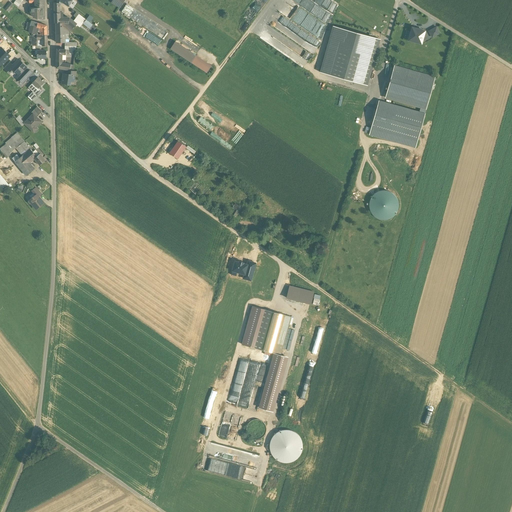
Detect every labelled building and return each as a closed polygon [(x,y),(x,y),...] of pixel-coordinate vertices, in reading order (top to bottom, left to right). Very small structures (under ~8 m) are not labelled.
[(161,39),(167,30),(127,3),(121,12),(161,39)] [(35,8),(31,8),(31,13),(32,13),(32,16),(34,16),(34,18),(40,20),(45,20),(44,8),(35,8)] [(60,13),(54,13),(55,23),(61,23),(69,24),(69,18),(60,17),(60,13)] [(260,39),(304,67),(313,53),(304,47),(305,46),(297,41),(299,36),(300,37),(305,30),(278,13),(270,25),(273,27),(269,34),(265,31),(260,39)] [(79,14),(76,18),(74,22),(76,24),(79,26),(85,19),(79,14)] [(70,32),(76,24),(74,22),(69,18),(69,24),(61,23),(61,25),(70,32)] [(47,25),(32,21),(29,32),(32,33),(37,34),(37,35),(47,35),(47,25)] [(67,30),(62,26),(61,26),(61,28),(56,28),(56,34),(65,34),(65,32),(67,30)] [(321,73),(368,86),(380,39),(333,27),(321,73)] [(436,27),(429,31),(432,37),(439,33),(436,27)] [(425,31),(412,28),(409,40),(421,44),(425,31)] [(56,34),(57,43),(65,42),(65,40),(65,34),(56,34)] [(47,35),(37,35),(37,39),(37,40),(42,40),(42,46),(47,46),(47,35)] [(171,50),(191,63),(196,55),(176,42),(171,50)] [(0,49),(0,66),(0,67),(8,59),(10,57),(8,55),(1,48),(0,49)] [(64,50),(57,49),(56,61),(62,62),(62,63),(65,63),(66,55),(68,55),(68,50),(67,50),(64,50)] [(11,61),(16,55),(12,51),(8,55),(10,57),(8,59),(11,61)] [(211,65),(196,55),(191,63),(207,73),(211,65)] [(27,66),(19,59),(13,66),(9,70),(11,72),(13,70),(19,75),(27,66)] [(62,62),(56,61),(56,68),(69,70),(70,70),(71,64),(65,63),(62,63),(62,62)] [(9,62),(4,68),(7,72),(9,70),(13,66),(9,62)] [(16,78),(22,84),(27,79),(33,73),(27,66),(19,75),(16,78)] [(435,78),(394,66),(385,98),(421,107),(426,109),(435,78)] [(33,73),(27,79),(30,81),(35,75),(33,73)] [(68,74),(63,73),(62,83),(70,85),(71,81),(74,82),(75,76),(75,75),(68,74)] [(44,83),(38,77),(32,83),(33,83),(36,86),(38,88),(41,86),(44,83)] [(28,87),(32,92),(27,97),(32,101),(44,89),(41,86),(38,88),(36,86),(33,83),(28,87)] [(371,135),(416,147),(425,114),(420,113),(379,102),(371,135)] [(42,111),(37,106),(32,112),(33,114),(33,113),(37,117),(42,111)] [(37,117),(33,113),(33,114),(25,122),(29,125),(27,126),(34,133),(38,129),(37,127),(41,122),(37,117)] [(211,130),(214,127),(199,116),(196,120),(211,130)] [(17,133),(11,138),(15,142),(21,137),(17,133)] [(30,149),(21,137),(15,142),(5,150),(9,154),(16,148),(22,156),(23,155),(30,149)] [(15,142),(11,138),(5,143),(6,144),(0,148),(0,149),(2,152),(5,150),(15,142)] [(186,147),(178,141),(175,146),(174,146),(174,147),(170,153),(178,159),(186,147)] [(227,145),(236,151),(238,148),(229,142),(227,145)] [(37,157),(30,149),(23,155),(29,163),(34,159),(37,157)] [(9,154),(5,150),(2,152),(7,158),(10,155),(9,154)] [(45,160),(40,154),(37,157),(34,159),(39,165),(45,160)] [(29,163),(23,155),(22,156),(19,158),(15,162),(26,176),(34,169),(29,163)] [(407,174),(408,166),(393,163),(392,170),(407,174)] [(41,194),(36,188),(32,191),(36,196),(37,195),(38,196),(41,194)] [(375,222),(400,215),(394,189),(368,196),(375,222)] [(38,196),(37,195),(36,196),(32,199),(31,199),(29,200),(29,202),(30,203),(32,203),(36,209),(43,202),(38,196)] [(235,203),(233,208),(236,210),(235,213),(238,215),(242,206),(235,203)] [(245,275),(248,265),(247,264),(243,263),(244,263),(239,261),(239,262),(235,261),(232,271),(244,274),(245,275)] [(243,279),(251,281),(256,263),(248,261),(247,264),(248,265),(245,275),(244,274),(243,279)] [(314,292),(289,286),(286,298),(311,304),(314,292)] [(243,345),(252,347),(263,309),(253,306),(243,345)] [(286,315),(263,309),(252,347),(275,354),(286,315)] [(286,315),(275,354),(280,355),(291,317),(286,315)] [(280,355),(275,354),(260,408),(271,411),(286,357),(280,355)] [(487,356),(480,383),(485,384),(492,357),(487,356)] [(428,425),(436,396),(432,395),(424,424),(428,425)] [(201,438),(206,440),(216,400),(211,399),(201,438)] [(265,433),(266,429),(265,425),(263,422),(260,420),(256,419),(252,420),(249,422),(247,426),(246,429),(247,433),(249,437),(252,439),(256,439),(260,439),(263,436),(265,433)] [(219,436),(227,438),(230,425),(223,423),(219,436)] [(291,441),(288,445),(279,445),(276,449),(272,448),(271,454),(275,457),(276,455),(278,457),(277,459),(280,462),(294,462),(302,451),(303,441),(291,441)] [(207,457),(204,471),(238,477),(241,463),(207,457)]
